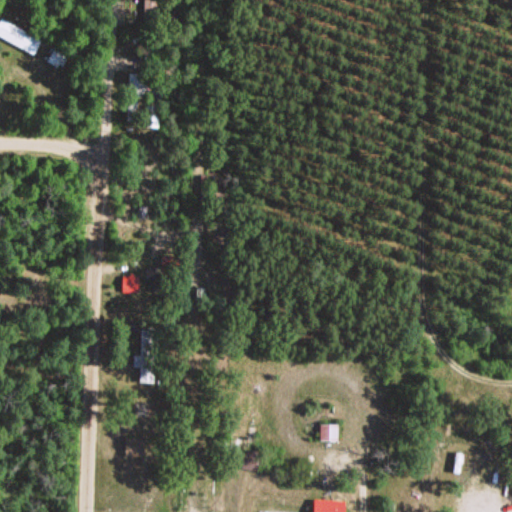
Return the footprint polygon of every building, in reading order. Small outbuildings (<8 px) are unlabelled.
[(143,0),(143,19),(157,19),(157,0),(143,0)] [(0,37),(34,51),(40,35),(0,19),(0,37)] [(65,50),(54,45),(46,60),(57,65),(65,50)] [(137,71),(126,71),(126,119),(137,119),(137,71)] [(159,117),(159,102),(146,102),(146,117),(159,117)] [(137,274),(121,274),(121,290),(137,290),(137,274)] [(138,355),(133,355),(132,365),(137,365),(137,381),(153,381),(154,324),(139,324),(138,355)] [(153,387),(132,387),(132,432),(153,432),(153,387)] [(318,439),(335,439),(335,423),(318,423),(318,439)] [(142,436),(123,436),(123,454),(141,454),(142,436)] [(341,511),(341,499),(310,499),(309,511),(341,511)]
